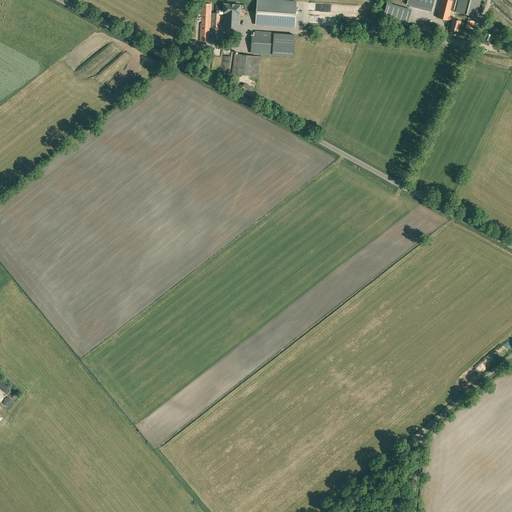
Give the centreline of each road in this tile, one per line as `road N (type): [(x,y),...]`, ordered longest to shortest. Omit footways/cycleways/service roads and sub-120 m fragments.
road 1 (unclassified): [(511,244),(61,0)]
road 2 (unclassified): [(407,511),(415,436),(511,354)]
